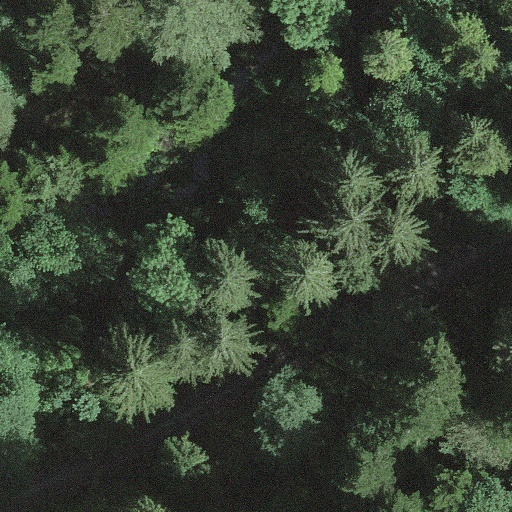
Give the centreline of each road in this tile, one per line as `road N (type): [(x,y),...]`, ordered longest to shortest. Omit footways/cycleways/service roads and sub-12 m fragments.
road 1 (unclassified): [(511,242),(105,466),(2,511)]
road 2 (track): [(0,156),(116,95),(226,27),(253,0)]
